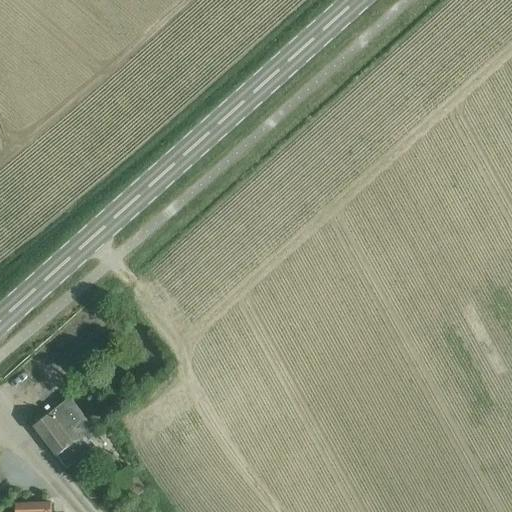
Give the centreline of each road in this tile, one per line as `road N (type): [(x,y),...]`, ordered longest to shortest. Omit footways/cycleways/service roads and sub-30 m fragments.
road 1 (primary): [(0,319),(358,0)]
road 2 (unclassified): [(82,511),(0,414)]
